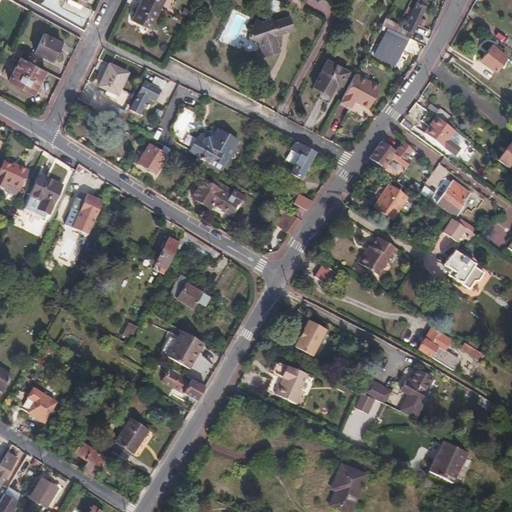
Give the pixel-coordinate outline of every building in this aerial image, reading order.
[(81,8),(82,5),(72,0),(69,0),(68,2),(81,8)] [(142,0),(141,2),(159,11),(164,0),(142,0)] [(285,0),(285,1),(302,8),(305,0),(285,0)] [(417,23),(428,0),(419,0),(410,19),(417,23)] [(151,29),(159,11),(141,2),(132,20),(151,29)] [(264,22),(259,19),(250,36),(261,41),(265,57),(281,52),(277,36),(296,31),(292,17),(275,22),(275,20),(264,22)] [(395,31),(399,24),(386,17),(382,25),(390,28),(395,31)] [(395,64),(410,38),(410,37),(404,35),(395,31),(390,28),(375,53),(395,64)] [(408,29),(404,35),(410,37),(413,31),(408,29)] [(35,52),(52,61),(62,42),(45,33),(35,52)] [(493,45),(482,59),(496,71),(507,56),(493,45)] [(24,50),(17,46),(13,53),(21,57),(24,50)] [(33,93),(46,71),(21,57),(9,80),(33,93)] [(328,61),(314,86),(331,95),(336,83),(342,85),(350,72),(328,61)] [(128,72),(109,63),(99,86),(118,95),(128,72)] [(356,74),(341,102),(351,107),(355,100),(369,107),(380,86),(356,74)] [(162,90),(144,82),(131,109),(141,114),(149,98),(156,101),(162,90)] [(418,105),(403,125),(411,131),(425,111),(418,105)] [(113,109),(109,115),(119,120),(122,114),(113,109)] [(435,116),(437,117),(445,124),(451,116),(441,109),(435,116)] [(449,140),(455,131),(445,124),(437,117),(425,133),(455,155),(461,148),(449,140)] [(212,158),(223,165),(237,141),(216,129),(212,137),(210,136),(206,136),(201,138),(200,140),(195,137),(188,149),(198,155),(209,162),(212,158)] [(396,151),(386,144),(382,141),(370,158),(384,167),(392,158),(408,168),(412,162),(407,158),(413,151),(404,141),(396,151)] [(316,152),(305,146),(295,142),(286,159),(296,164),(291,173),(301,178),(316,152)] [(511,143),(499,159),(508,166),(511,161),(511,143)] [(155,173),(167,156),(161,152),(149,145),(138,162),(155,173)] [(167,156),(171,149),(165,146),(161,152),(167,156)] [(218,174),(223,165),(212,158),(209,162),(198,155),(195,160),(218,174)] [(181,168),(186,172),(193,161),(188,158),(181,168)] [(5,184),(20,190),(28,169),(14,163),(13,165),(3,160),(0,167),(0,186),(4,188),(5,184)] [(90,172),(78,165),(75,173),(86,180),(90,172)] [(42,201),(38,209),(50,213),(63,185),(40,175),(31,196),(42,201)] [(273,178),(262,199),(271,204),(282,183),(273,178)] [(197,191),(192,197),(211,209),(214,204),(226,211),(233,199),(218,189),(221,184),(212,179),(209,183),(204,180),(199,186),(196,184),(193,189),(197,191)] [(429,180),(420,193),(430,199),(438,187),(429,180)] [(454,181),(439,204),(456,216),(463,205),(462,203),(470,192),(454,181)] [(17,197),(20,190),(5,184),(4,188),(5,192),(17,197)] [(389,185),(374,208),(393,221),(409,198),(389,185)] [(95,219),(104,200),(89,194),(80,212),(95,219)] [(307,210),(312,201),(299,194),(294,203),(307,210)] [(27,204),(38,209),(42,201),(31,196),(27,204)] [(291,234),(301,220),(286,212),(277,225),(291,234)] [(457,218),(455,221),(466,229),(470,232),(472,229),(457,218)] [(455,221),(452,220),(443,233),(457,242),(465,230),(466,229),(455,221)] [(473,241),(476,236),(471,232),(470,234),(468,237),(473,241)] [(398,250),(378,237),(372,247),(368,253),(365,252),(358,264),(378,276),(388,259),(391,260),(398,250)] [(166,269),(179,243),(169,239),(156,265),(166,269)] [(217,251),(202,241),(198,248),(213,257),(217,251)] [(457,275),(454,280),(468,289),(473,282),(478,281),(483,273),(472,266),(473,263),(454,250),(450,257),(448,256),(442,265),(452,272),(457,275)] [(336,272),(323,264),(316,277),(328,284),(336,272)] [(449,277),(454,280),(457,275),(452,272),(449,277)] [(170,295),(178,299),(187,284),(190,278),(182,274),(170,295)] [(187,284),(178,299),(193,308),(197,301),(205,305),(210,297),(187,284)] [(305,332),(311,321),(308,320),(303,330),(305,332)] [(328,330),(311,321),(305,332),(297,348),(314,357),(328,330)] [(131,339),(137,326),(130,322),(123,335),(131,339)] [(451,340),(432,329),(419,350),(432,358),(433,357),(454,370),(460,360),(445,351),(451,340)] [(200,341),(181,330),(176,339),(170,336),(160,353),(189,368),(199,351),(196,349),(200,341)] [(481,361),(484,355),(465,343),(461,349),(481,361)] [(280,384),(276,394),(297,404),(302,394),(299,392),(307,375),(290,367),(290,368),(286,367),(281,377),(285,379),(282,384),(280,384)] [(11,375),(0,368),(0,389),(2,390),(11,375)] [(411,380),(408,379),(401,392),(410,396),(401,412),(416,419),(422,405),(420,401),(432,376),(416,368),(411,380)] [(163,381),(197,400),(205,387),(191,379),(189,381),(170,370),(163,381)] [(391,392),(369,381),(363,394),(386,404),(391,392)] [(56,402),(33,389),(28,397),(34,401),(28,412),(44,422),(56,402)] [(107,393),(96,412),(105,418),(117,399),(107,393)] [(118,443),(112,451),(125,458),(129,451),(132,453),(148,429),(131,419),(116,442),(118,443)] [(466,452),(443,441),(428,471),(451,483),(466,452)] [(89,461),(83,470),(93,476),(103,457),(81,443),(75,452),(89,461)] [(28,454),(21,450),(18,455),(18,460),(15,467),(18,470),(28,454)] [(15,456),(8,452),(0,464),(0,482),(3,484),(7,477),(5,475),(15,456)] [(335,490),(329,505),(346,511),(349,511),(365,474),(341,464),(332,489),(335,490)] [(58,488),(41,479),(30,497),(47,507),(58,488)] [(10,511),(16,502),(4,494),(0,500),(0,511),(10,511)]
